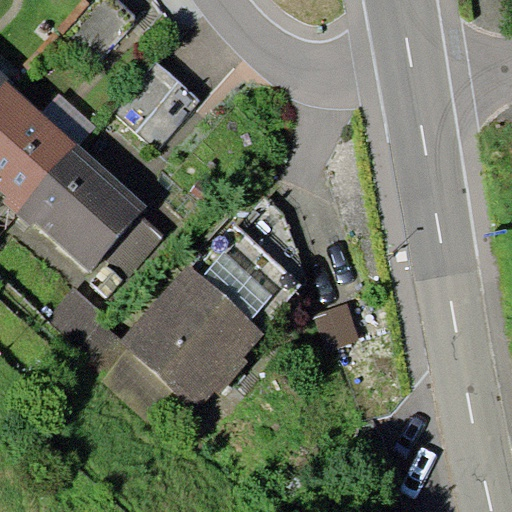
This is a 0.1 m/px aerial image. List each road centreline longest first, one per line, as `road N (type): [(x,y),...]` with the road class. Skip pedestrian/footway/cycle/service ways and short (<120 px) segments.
road 1 (tertiary): [(494,511),(418,82)]
road 2 (residential): [(412,59),(322,70),(268,50),(224,0)]
